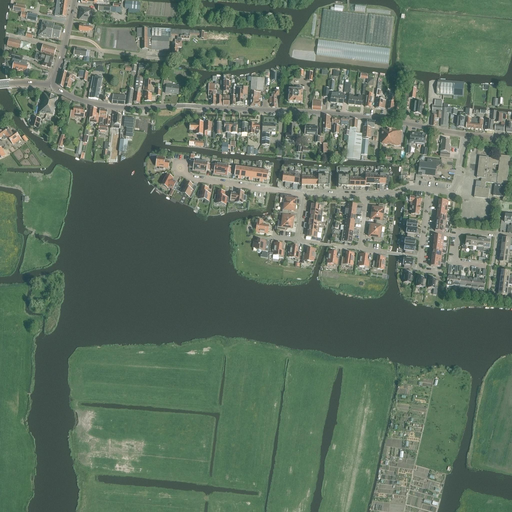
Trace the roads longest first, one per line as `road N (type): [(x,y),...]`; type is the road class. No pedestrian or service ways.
road 1 (tertiary): [(469,134),(338,114),(120,107),(81,100),(53,84)]
road 2 (unclassified): [(302,194),(190,177),(180,168)]
